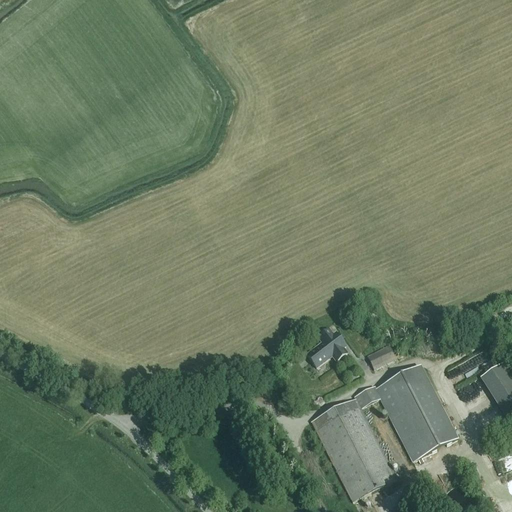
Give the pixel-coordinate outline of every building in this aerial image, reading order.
[(337,363),(347,355),(343,350),(346,347),(336,335),(333,337),(329,332),(319,339),(323,345),(307,357),(316,370),(333,358),(337,363)] [(374,372),(396,361),(390,350),(369,361),(374,372)] [(511,426),(511,370),(508,363),(480,380),(510,427),(511,426)] [(312,424),(354,504),(397,482),(361,411),(381,401),(413,464),(457,442),(420,369),(376,391),(375,389),(355,399),(356,402),(312,424)] [(511,454),(502,459),(507,471),(511,469),(511,454)] [(449,491),(447,493),(446,495),(445,497),(444,499),(443,501),(443,504),(443,506),(443,509),(444,511),(477,511),(478,511),(478,510),(479,507),(479,505),(479,502),(478,500),(477,498),(476,496),(475,494),(473,492),(471,490),(469,489),(467,488),(465,487),(462,487),(460,487),(458,487),(455,488),(453,489),(451,490),(449,491)]
